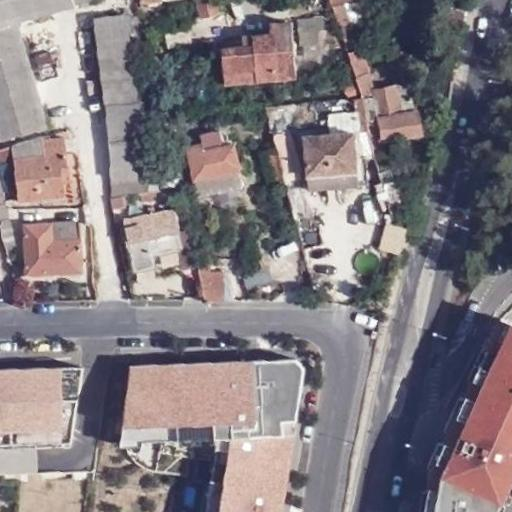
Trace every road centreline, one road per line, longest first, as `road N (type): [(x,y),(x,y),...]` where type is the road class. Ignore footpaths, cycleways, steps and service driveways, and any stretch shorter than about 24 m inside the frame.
road 1 (residential): [(319,511),(345,366),(336,331),(313,313),(0,316)]
road 2 (tertiary): [(414,382),(469,118)]
road 3 (tertiary): [(469,118),(416,263),(389,373)]
road 4 (residential): [(414,382),(435,382),(452,369),(511,275)]
road 5 (tertiary): [(389,373),(359,511)]
road 6 (tertiary): [(389,511),(414,382)]
road 7 (tertiary): [(469,118),(495,0)]
